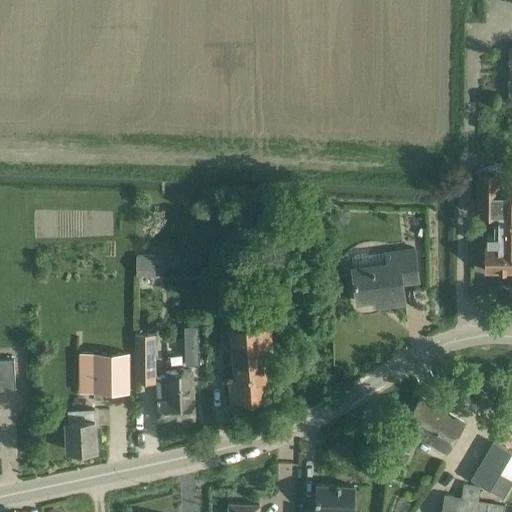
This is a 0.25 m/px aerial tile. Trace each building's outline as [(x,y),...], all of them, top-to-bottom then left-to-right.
[(479,175),(478,217),(497,217),(497,238),(486,238),(487,246),(486,246),(486,251),(486,271),(508,271),(511,270),(511,194),(497,194),(497,174),(479,175)] [(377,307),(405,303),(402,283),(418,280),(414,249),(387,252),(388,264),(352,268),(354,282),(356,302),(376,299),(377,307)] [(137,255),(137,277),(155,278),(155,257),(137,255)] [(203,270),(204,307),(228,305),(227,269),(203,270)] [(198,325),(184,325),(185,365),(199,365),(198,325)] [(228,379),(229,382),(230,402),(269,399),(266,362),(273,361),(270,325),(229,328),(233,378),(228,379)] [(135,334),(135,383),(155,384),(155,334),(135,334)] [(304,344),(291,345),(292,355),(305,354),(304,344)] [(129,352),(94,353),(94,354),(94,391),(94,392),(129,392),(129,352)] [(0,389),(16,389),(14,359),(0,359),(0,389)] [(195,418),(192,372),(165,374),(167,401),(157,401),(158,420),(195,418)] [(421,397),(403,427),(447,452),(464,423),(421,397)] [(68,451),(96,449),(95,429),(94,409),(68,410),(69,421),(67,421),(67,431),(68,451)] [(511,450),(493,440),(470,478),(504,498),(511,483),(511,478),(500,472),(511,452),(511,450)] [(396,447),(392,458),(405,464),(410,453),(396,447)] [(352,511),(354,486),(316,484),(315,511),(314,511),(302,511),(352,511)] [(502,511),(504,505),(479,501),(481,488),(463,484),(461,498),(446,495),(442,511),(502,511)]
